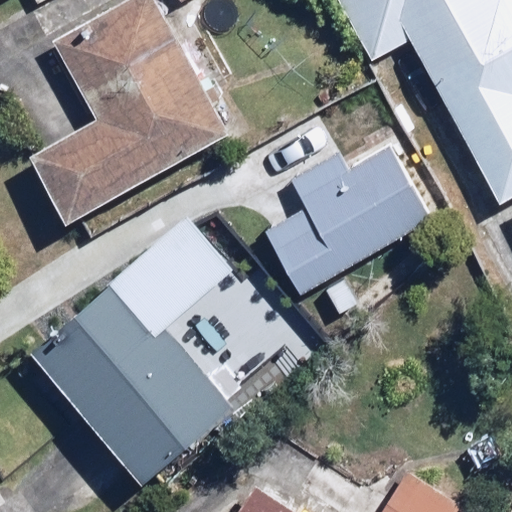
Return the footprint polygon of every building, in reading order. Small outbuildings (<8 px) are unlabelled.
[(64,216),(228,129),(159,0),(120,0),(56,34),(100,116),(30,153),(64,216)] [(511,0),(338,0),(369,55),(408,33),(511,219),(511,0)] [(297,289),(430,219),(391,143),(345,167),(336,149),(288,174),(311,217),(271,239),(297,289)] [(233,270),(182,212),(25,352),(140,480),(242,389),(221,364),(208,375),(167,329),(233,270)] [(303,511),(252,479),(230,511),(303,511)]
